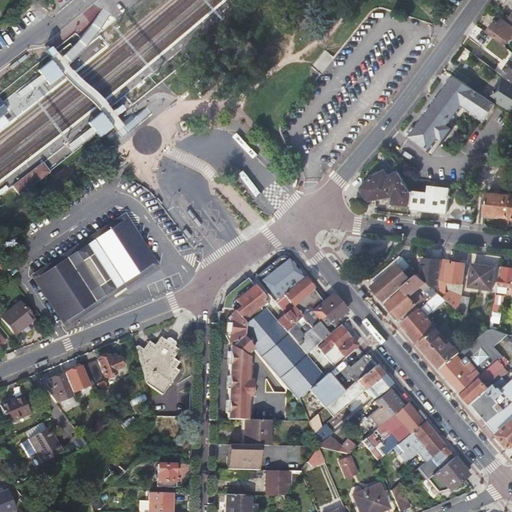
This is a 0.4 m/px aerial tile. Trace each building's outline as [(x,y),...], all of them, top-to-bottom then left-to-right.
[(494,22),(486,33),(504,46),(511,35),(511,26),(501,18),(497,24),(494,22)] [(218,40),(211,46),(217,54),(224,48),(218,40)] [(74,51),(69,43),(58,51),(63,59),(74,51)] [(47,49),(45,51),(49,56),(51,54),(53,53),(49,48),(47,49)] [(485,119),(495,103),(487,98),(454,76),(410,137),(428,150),(437,137),(442,140),(452,127),(447,124),(462,103),(485,119)] [(511,84),(503,77),(487,98),(495,103),(511,114),(511,84)] [(123,110),(119,106),(114,110),(116,112),(118,114),(123,110)] [(11,109),(7,112),(0,117),(0,129),(17,117),(11,109)] [(184,121),(181,123),(185,132),(189,130),(191,127),(189,122),(184,121)] [(20,195),(40,179),(50,171),(42,161),(32,169),(12,185),(20,195)] [(392,204),(410,207),(412,191),(410,190),(402,175),(399,170),(389,176),(385,170),(377,175),(376,174),(366,182),(365,180),(358,186),(363,194),(367,203),(375,202),(375,199),(393,197),(392,204)] [(428,192),(412,191),(410,207),(435,210),(448,211),(451,188),(429,185),(428,192)] [(485,215),(509,218),(511,195),(488,193),(485,215)] [(124,213),(30,275),(65,328),(159,265),(124,213)] [(18,228),(22,233),(26,230),(22,225),(18,228)] [(279,256),(254,276),(274,301),(303,278),(287,257),(279,256)] [(411,264),(402,257),(400,256),(371,280),(372,286),(385,301),(402,286),(412,278),(410,277),(417,271),(415,270),(411,264)] [(421,256),(418,273),(427,281),(437,290),(440,261),(440,259),(421,256)] [(454,263),(440,261),(437,290),(447,300),(459,310),(461,295),(450,290),(449,294),(443,293),(446,281),(462,283),(465,262),(454,261),(454,263)] [(496,266),(472,263),(469,286),(492,290),(496,266)] [(499,285),(511,287),(511,268),(503,267),(502,277),(500,277),(499,285)] [(411,296),(427,281),(418,273),(412,278),(402,286),(403,288),(386,302),(400,318),(418,303),(411,296)] [(222,302),(221,312),(229,313),(232,311),(245,324),(266,308),(269,305),(247,278),(241,283),(227,294),(226,294),(223,299),(222,302)] [(308,284),(303,278),(274,301),(284,312),(292,306),(313,290),(308,284)] [(325,330),(342,315),(346,311),(340,304),(335,298),(332,294),(328,297),(323,301),(313,290),(292,306),(302,317),(286,331),(306,355),(315,348),(321,342),(310,329),(318,322),(325,330)] [(428,317),(447,300),(437,290),(402,321),(420,343),(438,328),(428,317)] [(503,295),(494,294),(492,309),(501,311),(503,295)] [(469,296),(461,295),(459,310),(466,315),(469,296)] [(0,317),(13,335),(32,320),(19,302),(0,316),(0,317)] [(275,319),(286,331),(302,317),(292,306),(284,312),(275,319)] [(275,319),(266,308),(245,324),(243,336),(253,348),(261,357),(297,400),(308,390),(324,376),(306,355),(286,331),(275,319)] [(226,331),(226,344),(228,345),(226,350),(228,348),(243,336),(245,324),(232,311),(229,313),(221,312),(217,312),(217,322),(217,331),(226,331)] [(336,350),(350,338),(345,332),(340,326),(321,342),(315,348),(322,357),(333,348),(334,348),(336,350)] [(501,340),(490,326),(461,351),(441,367),(462,392),(503,356),(494,345),(501,340)] [(448,340),(438,328),(420,343),(441,367),(461,351),(450,338),(448,340)] [(228,348),(227,386),(228,386),(252,365),(244,355),(253,348),(243,336),(228,348)] [(143,349),(138,346),(135,347),(145,382),(162,395),(179,371),(175,369),(179,363),(174,359),(179,351),(174,347),(171,345),(164,340),(160,337),(154,345),(148,341),(143,349)] [(165,338),(164,340),(171,345),(174,347),(175,345),(175,342),(168,338),(165,338)] [(353,341),(350,338),(336,350),(343,357),(357,345),(353,341)] [(108,355),(81,366),(92,383),(114,374),(113,370),(122,367),(119,358),(115,359),(113,356),(109,357),(108,355)] [(353,375),(357,380),(374,366),(364,355),(350,367),(348,365),(340,372),(347,380),(353,375)] [(509,362),(503,356),(462,392),(472,404),(490,387),(486,382),(493,375),(509,362)] [(227,386),(227,419),(243,419),(270,420),(286,420),(287,393),(252,392),(252,365),(228,386),(227,386)] [(81,366),(64,373),(71,392),(88,385),(81,366)] [(382,375),(374,366),(357,380),(344,391),(337,397),(345,406),(365,390),(382,375)] [(54,401),(72,394),(71,392),(64,373),(49,379),(52,389),(46,391),(54,401)] [(308,390),(324,408),(337,397),(344,391),(328,373),(324,376),(308,390)] [(365,390),(372,399),(389,384),(382,375),(365,390)] [(498,381),(493,375),(486,382),(490,387),(494,384),(498,381)] [(511,379),(502,388),(511,399),(511,402),(496,416),(505,426),(511,419),(511,379)] [(494,384),(490,387),(472,404),(475,407),(483,417),(488,423),(496,416),(511,402),(511,399),(502,388),(499,387),(498,388),(494,384)] [(388,410),(392,415),(406,403),(402,399),(393,389),(391,385),(372,401),(377,408),(368,415),(378,427),(386,420),(388,419),(384,414),(388,410)] [(0,407),(6,424),(29,414),(22,396),(0,404),(0,407)] [(389,424),(393,429),(414,412),(406,403),(392,415),(388,419),(386,420),(389,424)] [(376,452),(381,458),(405,437),(422,422),(414,412),(393,429),(381,440),(384,445),(376,452)] [(316,414),(307,423),(312,435),(324,424),(316,414)] [(174,436),(174,416),(154,415),(150,415),(149,435),(150,437),(152,439),(169,439),(171,439),(173,438),(174,436)] [(493,429),(498,435),(507,428),(505,426),(496,416),(488,423),(493,429)] [(243,419),(242,444),(269,445),(270,420),(243,419)] [(389,424),(386,420),(378,427),(369,434),(372,438),(389,424)] [(405,437),(425,461),(443,446),(432,434),(422,422),(405,437)] [(24,433),(27,438),(44,428),(41,423),(24,433)] [(511,424),(507,428),(498,435),(508,447),(510,447),(511,446),(511,424)] [(46,427),(44,428),(53,442),(55,441),(46,427)] [(61,452),(55,441),(53,442),(44,428),(27,438),(33,447),(42,463),(61,452)] [(372,438),(369,434),(361,441),(369,450),(377,443),(372,438)] [(330,435),(317,446),(346,454),(355,447),(348,439),(341,446),(330,435)] [(318,465),(324,462),(317,446),(310,456),(307,461),(312,466),(316,462),(318,465)] [(452,458),(443,446),(425,461),(417,468),(421,473),(427,479),(452,458)] [(42,463),(33,447),(24,453),(33,468),(42,463)] [(86,494),(92,500),(108,486),(137,461),(143,456),(135,447),(108,470),(109,472),(103,478),(99,475),(92,481),(96,485),(86,494)] [(288,451),(287,471),(291,471),(300,471),(302,468),(303,452),(300,453),(300,450),(288,451)] [(224,451),(223,468),(256,470),(257,452),(224,451)] [(467,475),(452,458),(427,479),(437,491),(445,484),(450,490),(467,475)] [(357,474),(351,460),(340,465),(345,479),(357,474)] [(157,464),(156,487),(174,488),(175,464),(157,464)] [(421,473),(417,468),(412,472),(416,477),(421,473)] [(290,479),(294,479),(300,471),(291,471),(290,479)] [(287,474),(276,474),(275,481),(270,481),(270,493),(283,493),(283,488),(285,488),(285,483),(287,483),(287,474)] [(410,506),(399,482),(391,490),(400,511),(410,506)] [(358,511),(380,511),(389,508),(378,483),(351,495),(358,511)] [(6,490),(0,492),(0,511),(12,511),(15,511),(6,490)] [(147,501),(146,511),(170,511),(171,494),(147,493),(147,501)] [(249,511),(250,495),(237,495),(224,495),(223,511),(249,511)] [(146,511),(147,501),(138,501),(138,511),(146,511)]
